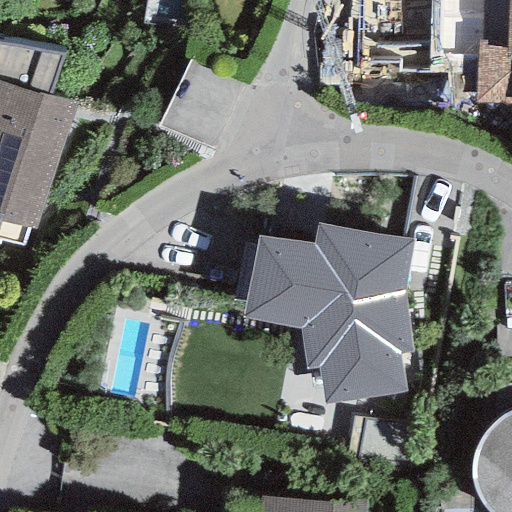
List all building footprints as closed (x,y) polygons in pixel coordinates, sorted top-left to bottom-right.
[(511,0),(507,0),(506,43),(476,42),(475,106),(511,106),(511,0)] [(0,240),(22,248),(28,228),(34,230),(75,105),(50,97),(63,55),(0,43),(0,240)] [(312,245),(257,236),(241,319),(299,329),(304,370),(319,368),(323,404),(405,392),(400,353),(411,351),(404,289),(414,241),(316,223),(312,245)] [(511,511),(511,385),(494,386),(495,419),(491,422),(484,430),(478,439),(474,449),(471,460),(470,471),(472,482),(474,492),(479,502),(486,511),(511,511)] [(364,511),(365,501),(258,496),(257,511),(364,511)]
